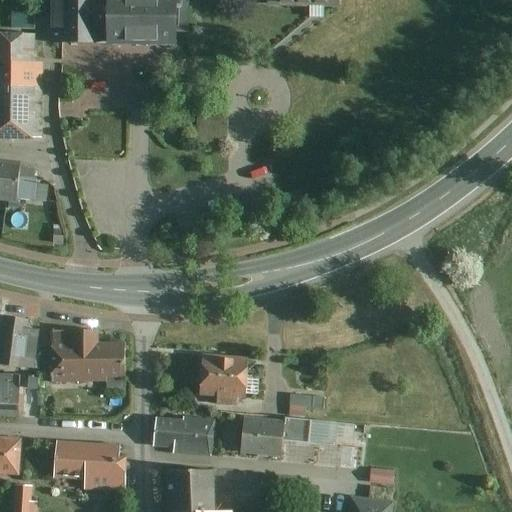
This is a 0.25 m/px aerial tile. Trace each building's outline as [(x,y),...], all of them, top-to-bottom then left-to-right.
[(52,0),(53,48),(110,47),(109,0),(52,0)] [(109,0),(110,47),(176,46),(175,0),(109,0)] [(0,140),(42,140),(41,66),(36,66),(35,38),(0,38),(0,140)] [(34,170),(0,166),(0,201),(30,204),(34,170)] [(0,363),(35,369),(41,330),(3,325),(0,345),(0,363)] [(127,379),(126,346),(97,347),(97,336),(51,337),(52,381),(127,379)] [(251,362),(203,358),(199,397),(217,399),(216,405),(236,407),(236,401),(247,401),(251,362)] [(0,416),(20,417),(21,379),(0,378),(0,416)] [(322,400),(290,398),(288,421),(320,423),(322,400)] [(217,418),(159,414),(156,449),(214,453),(217,418)] [(239,456),(281,460),(283,442),(284,424),(242,420),(239,456)] [(284,421),(284,424),(283,442),(336,446),(337,424),(320,423),(288,421),(284,421)] [(0,477),(21,478),(22,441),(0,440),(0,477)] [(119,450),(57,446),(54,478),(86,479),(85,490),(124,492),(126,461),(119,460),(119,450)] [(212,472),(167,474),(168,511),(213,509),(212,472)] [(369,486),(395,488),(396,474),(370,472),(369,486)] [(35,511),(37,488),(18,487),(16,511),(35,511)] [(348,511),(392,511),(393,505),(350,499),(348,511)]
